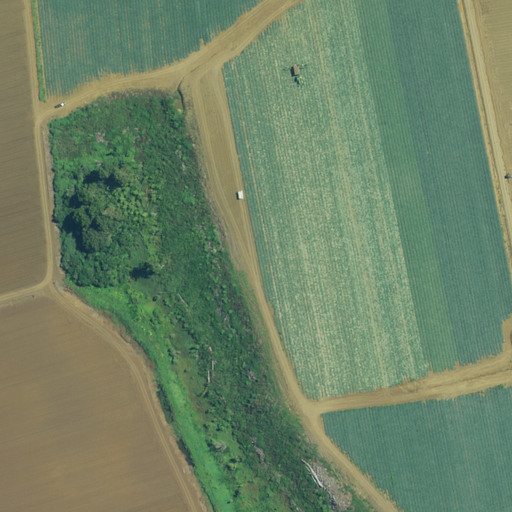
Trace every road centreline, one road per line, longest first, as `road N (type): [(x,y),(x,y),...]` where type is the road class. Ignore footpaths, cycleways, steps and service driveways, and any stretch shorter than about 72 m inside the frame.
road 1 (track): [(0,300),(54,277),(51,146),(191,75),(282,0)]
road 2 (track): [(467,0),(511,224)]
